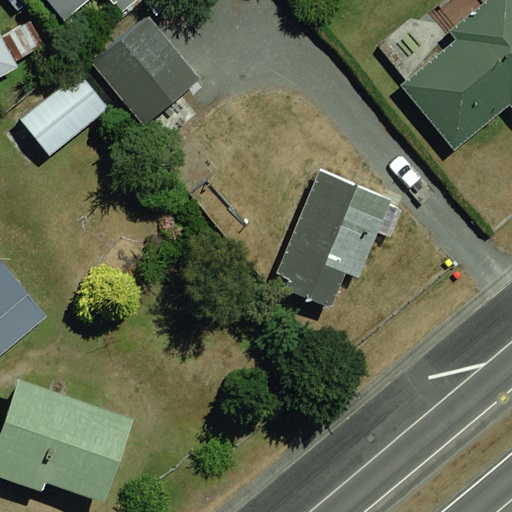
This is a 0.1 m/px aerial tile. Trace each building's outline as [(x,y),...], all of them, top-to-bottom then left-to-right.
[(48,0),(68,19),(91,0),(48,0)] [(511,6),(507,0),(484,0),(389,68),(447,150),(511,103),(511,6)] [(135,10),(81,58),(133,118),(192,76),(135,10)] [(60,70),(0,115),(0,119),(25,153),(88,106),(60,70)] [(366,194),(301,171),(264,276),(329,299),(366,194)] [(0,277),(0,303),(13,293),(0,277)] [(111,511),(139,421),(5,381),(0,399),(0,480),(107,511),(111,511)]
